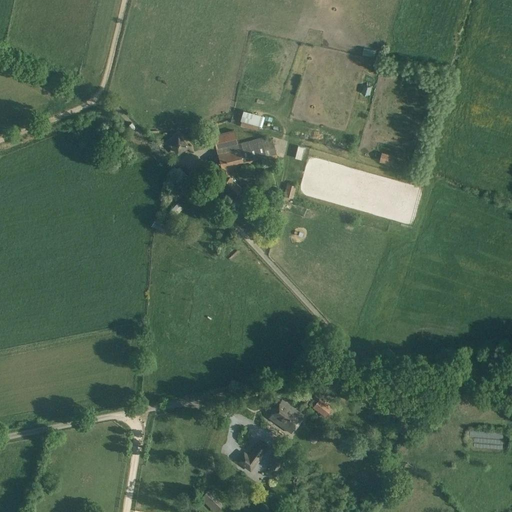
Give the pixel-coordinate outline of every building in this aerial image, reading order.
[(367,77),(366,81),(370,82),(370,85),(373,86),(374,79),(367,77)] [(237,121),(259,126),(262,115),(240,109),(237,121)] [(238,142),(235,130),(214,135),(217,147),(238,142)] [(169,148),(185,150),(187,138),(170,136),(169,148)] [(277,157),(273,139),(218,152),(222,170),(223,170),(225,181),(222,184),(238,201),(247,193),(230,176),(228,169),(277,157)] [(304,147),(298,146),(295,157),(300,159),(304,147)] [(397,152),(390,150),(389,154),(383,152),(380,160),(394,164),(397,152)] [(186,192),(177,184),(169,192),(173,196),(175,194),(180,198),(181,197),(183,199),(186,196),(183,194),(186,192)] [(296,186),(287,184),(284,195),(293,198),(296,186)] [(183,208),(177,203),(169,212),(171,215),(173,213),(176,216),(183,208)] [(168,226),(155,219),(152,226),(165,233),(168,226)] [(320,398),(319,398),(315,395),(309,404),(313,407),(312,407),(325,417),(333,408),(320,398)] [(302,414),(281,399),(268,417),(290,432),(302,414)] [(256,462),(261,455),(253,449),(248,456),(256,462)] [(286,456),(279,452),(271,467),(278,470),(286,456)]
